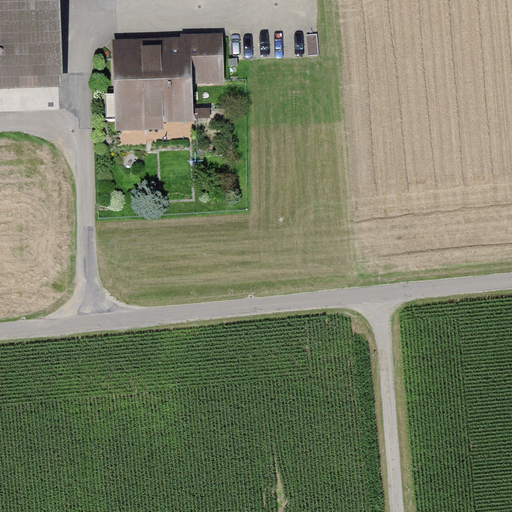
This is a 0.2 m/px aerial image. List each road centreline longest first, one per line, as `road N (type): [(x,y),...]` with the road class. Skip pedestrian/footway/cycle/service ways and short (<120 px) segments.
road 1 (unclassified): [(0,329),(511,282)]
road 2 (track): [(92,320),(87,0)]
road 3 (track): [(402,511),(381,294)]
